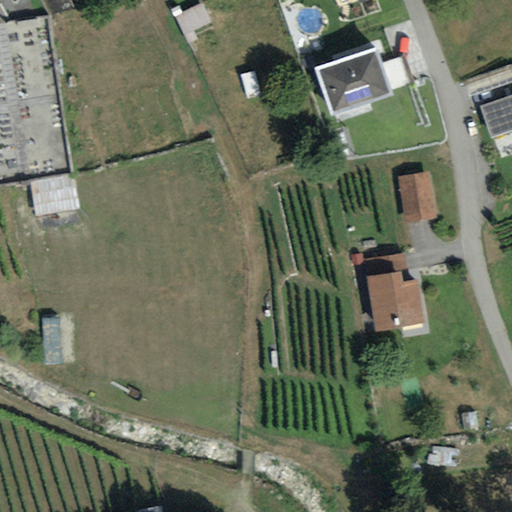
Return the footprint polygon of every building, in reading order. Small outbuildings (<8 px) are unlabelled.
[(202,1),(173,16),(187,43),(216,28),(202,1)] [(375,45),(315,67),(332,112),(391,90),(375,45)] [(511,92),(479,104),(490,136),(511,128),(511,92)] [(428,169),(398,175),(406,221),(436,216),(428,169)] [(400,268),(366,273),(375,328),(424,320),(417,275),(402,278),(400,268)]
